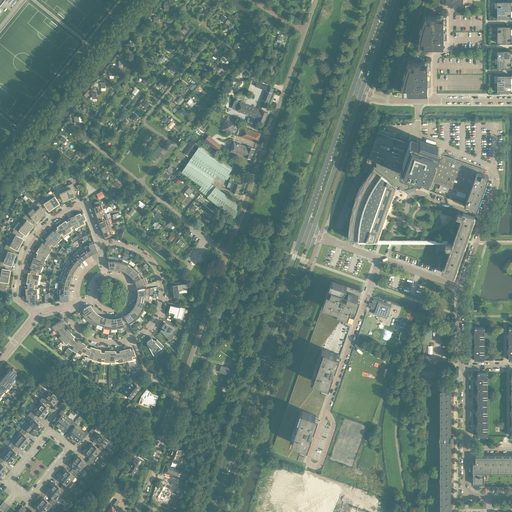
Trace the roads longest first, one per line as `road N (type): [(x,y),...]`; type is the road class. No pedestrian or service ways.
road 1 (residential): [(138,511),(316,0)]
road 2 (tertiary): [(301,231),(203,511)]
road 3 (tertiary): [(214,511),(310,234)]
road 4 (residential): [(458,286),(496,179),(492,163),(417,136),(418,100)]
road 5 (residential): [(35,315),(18,298),(18,278),(38,233),(85,203),(99,243)]
road 6 (residential): [(25,497),(69,449),(52,431),(8,481),(16,492)]
road 7 (residential): [(377,258),(324,409)]
road 8 (tertiary): [(352,87),(301,231)]
road 9 (tertiary): [(310,234),(359,94)]
road 10 (residential): [(132,339),(157,317),(161,282),(145,254),(99,243)]
road 11 (residential): [(434,100),(434,56),(450,51),(451,10),(470,0)]
